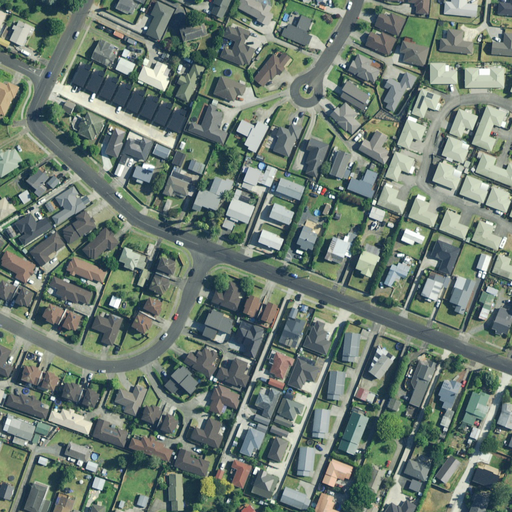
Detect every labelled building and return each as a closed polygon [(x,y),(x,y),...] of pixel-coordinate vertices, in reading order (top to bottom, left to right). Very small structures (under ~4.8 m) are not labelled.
[(137,4),(130,0),(119,0),(115,8),(131,16),(137,4)] [(230,0),(213,0),(208,11),(222,18),(230,0)] [(275,10),(255,0),(240,0),(236,8),(267,25),(275,10)] [(409,0),(409,2),(417,3),(416,13),(429,14),(430,0),(409,0)] [(469,0),(452,0),(452,2),(446,2),(445,14),(477,17),(478,5),(469,4),(469,0)] [(511,0),(510,0),(511,4),(499,3),(498,15),(511,16),(511,0)] [(174,9),(156,1),(150,15),(153,16),(144,34),(160,41),(174,9)] [(381,12),(375,25),(398,36),(406,19),(391,12),(389,16),(381,12)] [(31,27),(17,21),(8,40),(23,47),(31,27)] [(204,21),(179,29),(183,43),(208,34),(204,21)] [(312,35),(286,25),(282,36),(307,47),(312,35)] [(235,29),(227,26),(223,36),(235,41),(232,49),(223,45),(218,58),(248,70),(257,49),(244,44),(249,31),(236,26),(235,29)] [(464,31),(449,30),(448,40),(441,39),(440,51),(473,55),(474,43),(463,41),(464,31)] [(511,31),(505,31),(504,43),(493,42),(492,55),(511,56),(511,31)] [(372,33),(366,45),(389,56),(397,39),(382,32),(379,37),(372,33)] [(11,42),(0,37),(0,43),(8,48),(11,42)] [(119,48),(100,38),(91,57),(110,67),(119,48)] [(429,48),(403,41),(400,52),(404,53),(403,60),(425,66),(429,48)] [(272,53),(253,78),(268,89),(291,58),(283,52),(279,58),(272,53)] [(372,61),(357,53),(348,71),(375,84),(382,71),(370,65),(372,61)] [(136,65),(122,58),(116,69),(131,76),(136,65)] [(153,69),(143,65),(136,80),(164,93),(171,78),(163,75),(167,65),(158,60),(153,69)] [(203,67),(193,62),(186,77),(180,74),(176,83),(181,86),(176,95),(187,101),(203,67)] [(446,64),(430,64),(430,84),(458,84),(459,71),(445,71),(446,64)] [(481,69),(465,70),(465,88),(505,88),(505,69),(489,69),(489,76),(481,76),(481,69)] [(418,78),(407,72),(401,83),(390,77),(384,87),(390,90),(384,101),(388,104),(386,108),(394,112),(408,87),(411,88),(418,78)] [(245,86),(221,76),(214,93),(238,103),(245,86)] [(372,94),(349,80),(343,90),(366,104),(372,94)] [(5,85),(0,82),(0,115),(4,117),(18,87),(6,81),(5,85)] [(440,96),(422,89),(412,113),(424,118),(428,107),(435,110),(440,96)] [(346,101),(332,115),(351,134),(361,124),(355,118),(359,114),(346,101)] [(223,111),(209,105),(201,125),(190,121),(186,130),(223,145),(228,133),(216,128),(223,111)] [(505,113),(487,105),(472,142),(490,149),(494,139),(487,136),(492,122),(500,125),(505,113)] [(478,116),(459,109),(449,133),(461,138),(466,128),(472,130),(478,116)] [(103,120),(86,112),(77,132),(94,140),(103,120)] [(255,126),(242,119),(236,131),(247,136),(242,147),(255,154),(269,127),(257,121),(255,126)] [(425,127),(407,120),(397,144),(409,148),(413,138),(420,141),(425,127)] [(289,129),(280,126),(271,150),(290,157),(302,128),(291,124),(289,129)] [(366,139),(359,149),(384,164),(391,152),(382,147),(388,138),(377,131),(370,142),(366,139)] [(463,142),(447,136),(440,154),(464,163),(468,152),(461,149),(463,142)] [(153,141),(143,137),(140,146),(134,144),(136,140),(129,137),(123,152),(145,161),(153,141)] [(311,151),(311,153),(307,163),(310,164),(306,174),(317,178),(330,145),(311,138),(307,149),(311,151)] [(170,150),(157,143),(152,153),(166,159),(170,150)] [(12,145),(0,151),(0,175),(1,177),(23,164),(12,145)] [(109,146),(103,162),(113,166),(120,150),(109,146)] [(351,155),(339,150),(330,175),(342,180),(351,155)] [(414,159),(396,152),(386,176),(398,181),(402,170),(409,173),(414,159)] [(129,157),(123,155),(115,174),(121,177),(129,157)] [(253,159),(247,157),(244,166),(250,169),(253,159)] [(493,163),(480,158),(474,176),(511,190),(511,186),(511,169),(505,167),(503,173),(491,169),(493,163)] [(455,169),(439,163),(432,181),(455,190),(460,178),(452,175),(455,169)] [(153,172),(136,165),(131,177),(149,184),(153,172)] [(277,170),(267,166),(260,183),(270,187),(277,170)] [(48,177),(37,168),(25,183),(35,190),(33,193),(39,198),(45,191),(41,187),(48,177)] [(363,181),(353,177),(348,189),(370,197),(379,175),(367,170),(363,181)] [(61,182),(55,176),(48,183),(53,189),(61,182)] [(170,176),(163,193),(171,196),(173,191),(187,197),(191,185),(170,176)] [(482,183),(467,176),(460,194),(483,203),(488,192),(480,189),(482,183)] [(200,188),(194,205),(218,214),(230,183),(216,177),(211,192),(200,188)] [(399,191),(385,186),(377,205),(403,214),(408,202),(396,197),(399,191)] [(72,197),(61,187),(50,199),(62,209),(72,197)] [(509,195),(493,188),(486,204),(507,213),(511,201),(507,199),(509,195)] [(33,198),(27,190),(19,196),(25,204),(33,198)] [(6,196),(0,200),(0,220),(15,210),(6,196)] [(255,207),(233,198),(225,216),(247,225),(255,207)] [(430,203),(416,198),(408,217),(434,226),(439,214),(427,209),(430,203)] [(173,201),(168,199),(163,211),(169,213),(173,201)] [(56,210),(51,202),(42,208),(48,216),(56,210)] [(331,206),(327,204),(323,214),(327,215),(331,206)] [(386,212),(373,207),(369,217),(382,222),(386,212)] [(461,216),(447,211),(439,230),(465,239),(470,227),(458,222),(461,216)] [(95,227),(85,213),(60,231),(70,245),(95,227)] [(38,224),(31,214),(16,224),(23,236),(20,238),(25,246),(53,227),(47,217),(38,224)] [(289,222),(273,215),(266,232),(282,239),(289,222)] [(494,227),(480,221),(473,240),(498,250),(503,237),(492,233),(494,227)] [(318,232),(303,226),(296,245),(310,251),(318,232)] [(18,236),(12,227),(7,231),(13,239),(18,236)] [(118,243),(105,229),(81,249),(93,262),(108,248),(110,251),(118,243)] [(425,237),(407,229),(401,240),(413,245),(415,241),(422,244),(425,237)] [(67,247),(55,232),(30,252),(42,267),(67,247)] [(452,241),(439,236),(432,255),(443,259),(439,269),(451,274),(461,249),(451,245),(452,241)] [(350,244),(334,237),(325,257),(341,264),(350,244)] [(147,257),(124,248),(118,263),(141,272),(147,257)] [(2,260),(2,267),(15,273),(14,276),(17,277),(16,278),(27,284),(29,280),(32,275),(33,276),(36,271),(34,270),(37,265),(8,250),(7,250),(2,260)] [(379,257),(362,250),(355,269),(372,275),(379,257)] [(492,257),(482,253),(477,268),(487,272),(492,257)] [(511,259),(499,254),(492,272),(511,279),(511,265),(509,265),(511,259)] [(177,261),(162,256),(155,274),(171,279),(177,261)] [(106,271),(72,258),(67,271),(101,284),(106,271)] [(393,261),(384,284),(392,287),(397,276),(404,279),(409,268),(393,261)] [(144,287),(148,277),(142,274),(138,285),(144,287)] [(171,279),(155,274),(149,292),(165,297),(171,279)] [(92,293),(52,277),(48,288),(87,304),(92,293)] [(443,286),(428,279),(421,296),(436,302),(443,286)] [(454,287),(448,305),(466,312),(477,283),(467,279),(463,290),(454,287)] [(16,288),(0,280),(0,281),(0,298),(9,303),(16,288)] [(242,287),(230,282),(225,295),(214,291),(210,303),(240,314),(245,299),(238,297),(242,287)] [(32,295),(16,288),(9,303),(24,310),(32,295)] [(496,296),(483,291),(479,301),(484,303),(479,318),(486,321),(496,296)] [(122,299),(113,296),(110,305),(118,309),(122,299)] [(164,305),(148,297),(141,312),(157,320),(164,305)] [(260,302),(249,298),(243,312),(254,317),(260,302)] [(280,308),(269,302),(264,313),(260,311),(257,317),(272,325),(280,308)] [(38,319),(52,327),(61,311),(47,303),(38,319)] [(511,320),(511,312),(500,308),(492,331),(507,336),(511,320)] [(234,319),(210,310),(200,336),(215,342),(219,330),(229,334),(234,319)] [(81,320),(65,311),(57,325),(74,334),(81,320)] [(107,319),(96,315),(91,327),(105,333),(101,342),(113,347),(123,319),(109,314),(107,319)] [(153,323),(137,315),(131,328),(146,336),(153,323)] [(305,323),(289,317),(278,343),(295,349),(305,323)] [(249,332),(239,328),(234,340),(247,345),(244,353),(255,358),(267,329),(253,324),(249,332)] [(335,333),(316,326),(307,348),(326,356),(335,333)] [(359,333),(345,332),(343,361),(357,362),(359,333)] [(10,352),(0,346),(0,375),(7,379),(13,367),(5,363),(10,352)] [(199,358),(190,353),(183,363),(209,378),(222,357),(206,347),(199,358)] [(393,362),(383,354),(368,373),(379,381),(393,362)] [(248,362),(234,357),(229,370),(219,367),(215,379),(245,390),(250,377),(244,374),(248,362)] [(435,365),(423,360),(415,381),(419,382),(410,403),(418,406),(435,365)] [(40,370),(24,365),(19,381),(35,386),(40,370)] [(201,383),(181,365),(162,386),(173,395),(180,387),(190,395),(201,383)] [(288,369),(278,365),(272,379),(281,383),(288,369)] [(345,373),(330,371),(328,400),(342,401),(345,373)] [(60,377),(44,372),(40,387),(56,392),(60,377)] [(461,385),(445,379),(436,400),(452,406),(461,385)] [(75,402),(81,387),(66,381),(60,397),(75,402)] [(147,390),(135,385),(131,393),(119,389),(114,402),(126,406),(123,412),(137,417),(147,390)] [(371,388),(361,385),(356,397),(366,401),(366,399),(373,402),(376,396),(369,393),(371,388)] [(241,394),(218,386),(208,411),(220,415),(223,405),(235,409),(241,394)] [(100,394),(84,388),(78,403),(95,409),(100,394)] [(281,392),(272,389),(269,397),(260,393),(255,405),(265,409),(262,415),(271,419),(281,392)] [(306,396),(290,389),(283,402),(299,410),(306,396)] [(405,393),(395,389),(388,407),(398,411),(405,393)] [(492,397),(473,389),(460,421),(473,427),(477,417),(483,420),(492,397)] [(41,402),(10,392),(6,406),(46,420),(49,409),(40,406),(41,402)] [(511,404),(505,402),(497,424),(511,429),(511,404)] [(147,404),(140,420),(153,425),(159,409),(147,404)] [(329,410),(315,409),(312,437),(326,438),(329,410)] [(60,415),(50,412),(47,421),(87,435),(92,421),(62,410),(60,415)] [(417,413),(408,410),(406,415),(415,419),(417,413)] [(369,418),(352,412),(338,449),(355,455),(369,418)] [(178,420),(162,415),(156,430),(173,435),(178,420)] [(270,421),(256,415),(254,420),(269,426),(270,421)] [(294,422),(277,415),(275,422),(291,429),(294,422)] [(36,427),(12,419),(6,434),(30,443),(36,427)] [(221,423),(209,419),(205,431),(194,427),(189,439),(218,450),(223,436),(217,434),(221,423)] [(129,432),(97,420),(91,436),(123,448),(129,432)] [(251,428),(240,452),(251,457),(255,448),(259,450),(266,434),(269,427),(259,423),(256,430),(251,428)] [(291,432),(273,425),(270,432),(288,439),(291,432)] [(483,431),(474,427),(470,437),(479,441),(483,431)] [(447,434),(441,432),(438,437),(444,440),(447,434)] [(173,449),(133,435),(128,449),(168,463),(173,449)] [(290,442),(277,437),(269,458),(282,463),(290,442)] [(462,443),(453,439),(450,446),(458,450),(462,443)] [(476,442),(469,439),(466,448),(473,451),(476,442)] [(92,451),(69,443),(64,457),(87,465),(92,451)] [(315,449),(299,447),(296,475),(312,477),(315,449)] [(211,461),(179,449),(173,467),(205,478),(211,461)] [(49,460),(41,457),(39,463),(46,466),(49,460)] [(431,466),(410,458),(404,474),(425,482),(431,466)] [(354,469),(331,459),(321,483),(333,487),(337,477),(349,482),(354,469)] [(470,463),(460,459),(455,472),(464,476),(470,463)] [(230,475),(235,477),(232,484),(243,489),(253,467),(235,460),(232,468),(233,468),(230,475)] [(99,465),(89,461),(86,469),(96,472),(99,465)] [(386,471),(373,467),(364,491),(377,496),(386,471)] [(225,473),(219,470),(215,479),(221,482),(225,473)] [(251,486),(255,487),(253,492),(271,499),(279,479),(268,475),(269,472),(261,470),(260,472),(259,477),(255,475),(251,486)] [(183,474),(168,475),(170,511),(184,511),(183,474)] [(455,480),(449,474),(445,477),(452,484),(455,480)] [(106,480),(96,477),(93,487),(103,491),(106,480)] [(39,511),(48,487),(33,482),(23,510),(28,511),(39,511)] [(405,485),(398,482),(394,491),(401,494),(405,485)] [(13,489),(1,484),(0,487),(0,498),(9,501),(13,489)] [(304,511),(311,498),(286,488),(280,502),(304,511)] [(335,499),(321,493),(312,511),(338,511),(331,509),(335,499)] [(70,511),(75,501),(60,495),(53,511),(70,511)] [(151,506),(148,504),(150,498),(141,495),(138,505),(142,506),(141,509),(149,511),(151,506)] [(486,511),(491,500),(478,495),(471,511),(486,511)] [(372,511),(374,506),(368,503),(364,511),(372,511)]
